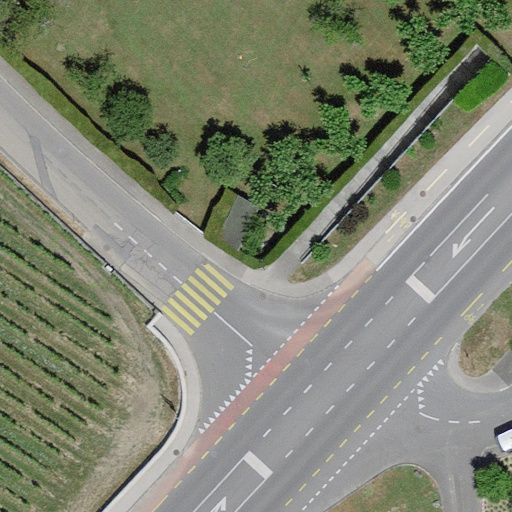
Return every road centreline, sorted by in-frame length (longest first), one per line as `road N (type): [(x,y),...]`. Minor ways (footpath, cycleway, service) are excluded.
road 1 (tertiary): [(0,107),(332,391)]
road 2 (primary): [(332,391),(511,197)]
road 3 (primary): [(219,511),(332,391)]
